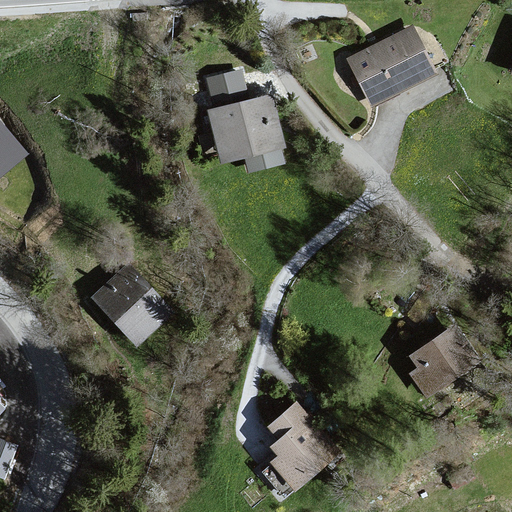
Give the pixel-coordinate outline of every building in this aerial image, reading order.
[(413,30),(344,64),(368,109),(435,76),(413,30)] [(246,65),(210,70),(215,103),(250,98),(246,65)] [(272,94),(207,112),(222,166),(288,148),(272,94)] [(0,120),(0,177),(28,154),(0,120)] [(131,255),(87,298),(137,350),(182,307),(131,255)] [(450,327),(407,356),(416,369),(406,374),(425,402),(474,369),(450,327)] [(294,405),(265,428),(275,440),(266,448),(275,457),(267,464),(269,466),(261,473),(282,500),(291,493),(337,456),(294,405)] [(18,445),(0,438),(0,478),(5,480),(18,445)]
